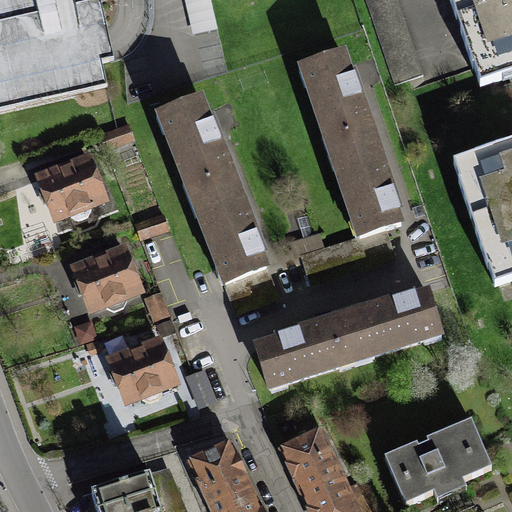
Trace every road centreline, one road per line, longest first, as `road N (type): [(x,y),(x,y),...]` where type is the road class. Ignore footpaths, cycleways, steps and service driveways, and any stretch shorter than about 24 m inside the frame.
road 1 (residential): [(244,422),(208,339),(426,266),(364,75)]
road 2 (residential): [(22,479),(244,422)]
